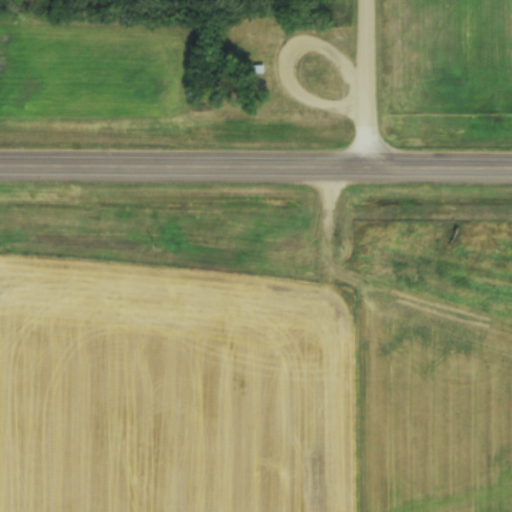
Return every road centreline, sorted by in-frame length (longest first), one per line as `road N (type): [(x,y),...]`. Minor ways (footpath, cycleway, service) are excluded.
road 1 (primary): [(511,166),(0,166)]
road 2 (residential): [(372,166),(371,0)]
